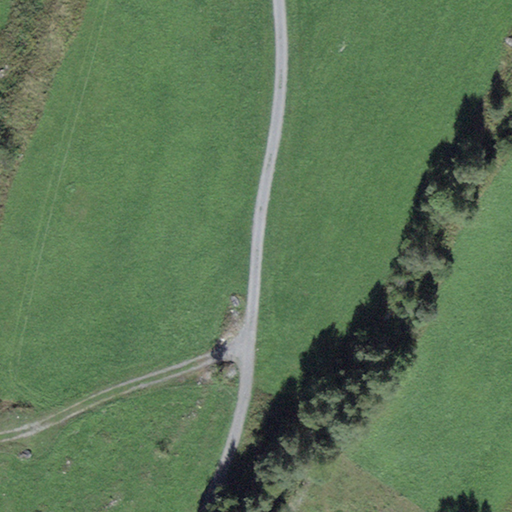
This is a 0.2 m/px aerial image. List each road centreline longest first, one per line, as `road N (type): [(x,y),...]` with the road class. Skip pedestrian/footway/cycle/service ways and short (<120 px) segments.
road 1 (track): [(281,16),(281,113),(249,346)]
road 2 (track): [(249,346),(0,438)]
road 3 (track): [(249,346),(238,432),(207,511)]
